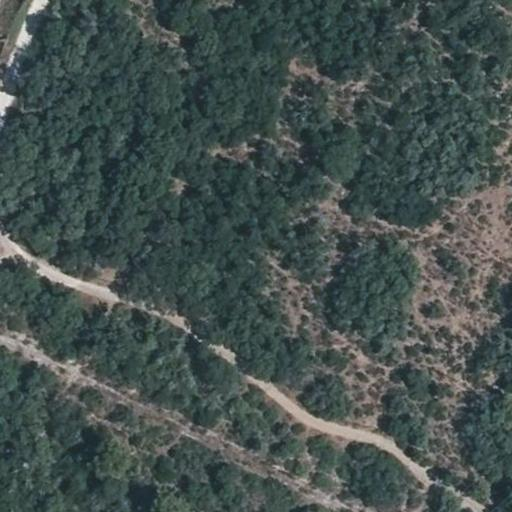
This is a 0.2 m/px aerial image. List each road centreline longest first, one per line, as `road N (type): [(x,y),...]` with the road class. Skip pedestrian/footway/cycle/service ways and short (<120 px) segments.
road 1 (track): [(483,511),(386,444),(305,419),(157,307),(59,277),(0,241)]
road 2 (track): [(0,131),(55,0)]
